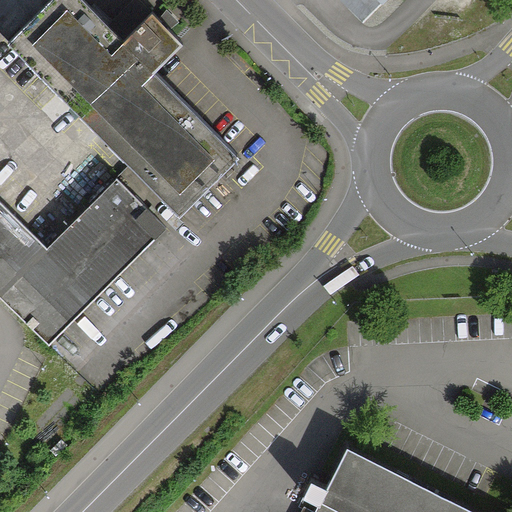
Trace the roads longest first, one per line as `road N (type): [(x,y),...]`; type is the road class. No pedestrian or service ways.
road 1 (secondary): [(85,511),(390,209)]
road 2 (unclassified): [(240,0),(384,126)]
